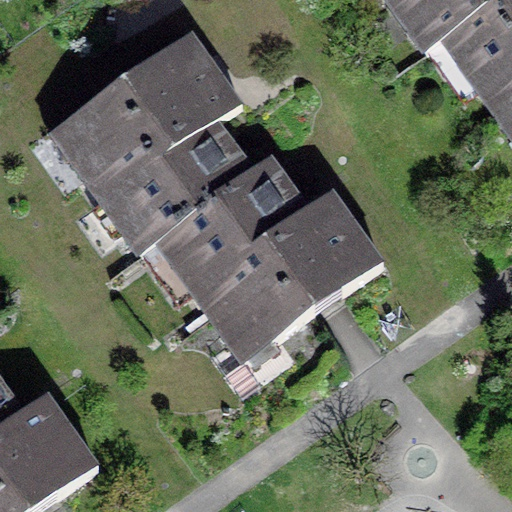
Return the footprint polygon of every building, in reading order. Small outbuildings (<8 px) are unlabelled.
[(453,52),(511,9),(511,0),(397,0),(441,60),(453,52)] [(511,9),(453,52),(511,133),(511,9)] [(153,262),(170,250),(270,178),(233,128),(256,112),(202,39),(64,140),(153,262)] [(288,164),(270,178),(170,250),(263,377),(405,273),(352,201),(327,219),(288,164)] [(0,373),(0,511),(71,511),(113,483),(59,408),(40,421),(4,371),(0,373)]
